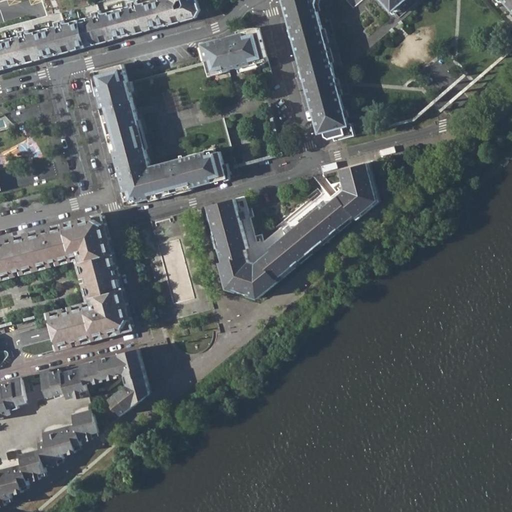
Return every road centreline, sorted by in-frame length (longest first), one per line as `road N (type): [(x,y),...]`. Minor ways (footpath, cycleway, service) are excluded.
road 1 (residential): [(0,373),(144,334),(119,222)]
road 2 (residential): [(511,71),(442,126),(312,163)]
road 3 (residential): [(312,163),(297,175),(119,222)]
road 4 (residential): [(75,67),(215,28),(248,0)]
road 5 (residential): [(312,163),(263,0)]
road 6 (residential): [(52,72),(89,200)]
road 7 (residential): [(111,194),(75,67)]
